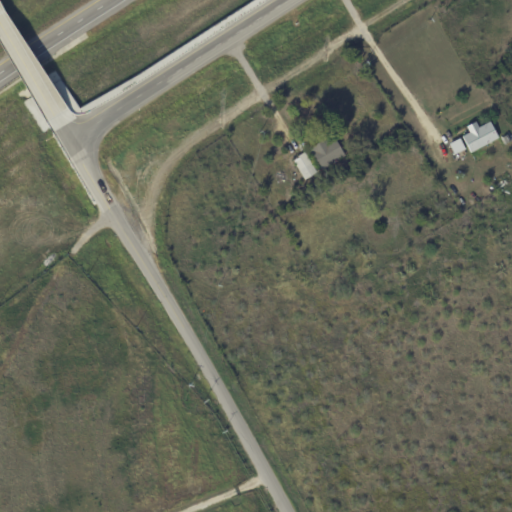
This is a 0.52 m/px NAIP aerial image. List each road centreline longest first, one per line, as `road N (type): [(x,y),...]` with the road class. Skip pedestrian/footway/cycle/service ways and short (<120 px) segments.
road 1 (tertiary): [(285,511),(152,271)]
road 2 (tertiary): [(67,140),(283,0)]
road 3 (tertiary): [(152,271),(55,118)]
road 4 (motorway): [(0,76),(118,0)]
